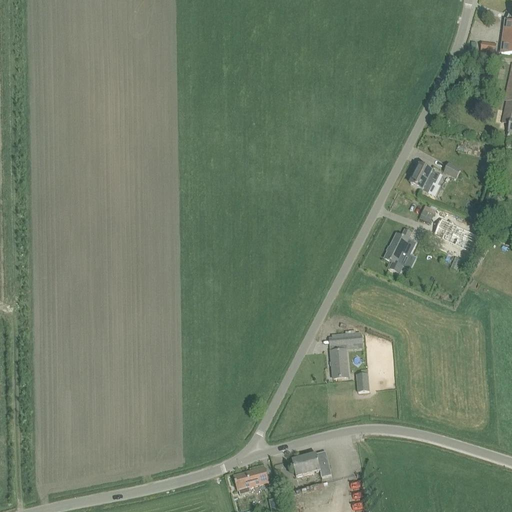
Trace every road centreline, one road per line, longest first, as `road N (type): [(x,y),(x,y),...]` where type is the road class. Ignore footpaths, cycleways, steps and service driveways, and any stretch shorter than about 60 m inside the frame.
road 1 (unclassified): [(247,457),(442,80),(469,0)]
road 2 (unclassified): [(511,462),(384,430),(342,432),(247,457)]
road 3 (unclassified): [(41,511),(186,480),(247,457)]
